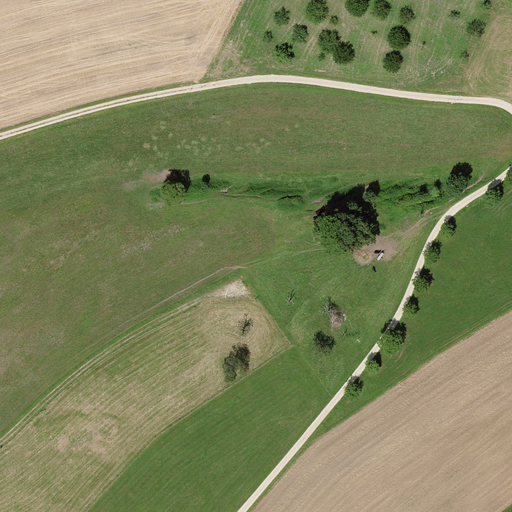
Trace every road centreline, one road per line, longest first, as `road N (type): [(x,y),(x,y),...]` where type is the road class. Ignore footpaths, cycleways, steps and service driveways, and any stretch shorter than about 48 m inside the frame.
road 1 (track): [(511,110),(296,79),(244,81),(0,134)]
road 2 (track): [(240,511),(395,319),(445,217),(511,166)]
road 3 (track): [(0,443),(108,347),(232,287)]
